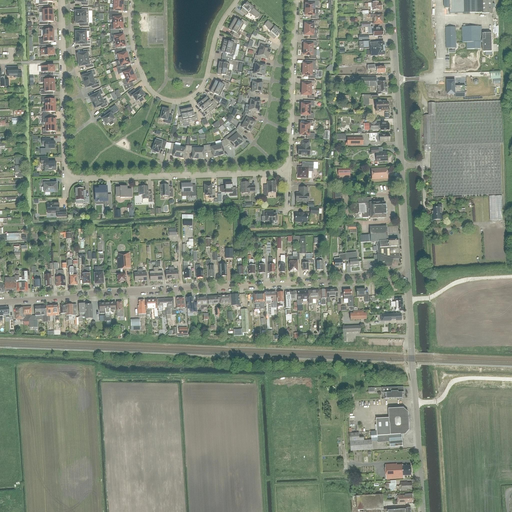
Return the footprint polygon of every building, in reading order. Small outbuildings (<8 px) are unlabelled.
[(444,0),(444,9),(449,9),(449,14),(482,13),(482,14),(493,14),(493,8),(493,4),(492,0),(444,0)] [(305,7),(305,10),(314,10),(314,7),(318,7),(318,1),(312,1),(312,4),(304,4),(304,7),(305,7)] [(244,5),(242,8),(240,11),(246,16),(248,13),(256,18),(260,14),(247,3),(245,6),(244,5)] [(371,3),(368,4),(368,3),(364,4),(365,7),(370,7),(370,11),(372,11),(382,10),(381,4),(378,4),(378,3),(371,3)] [(109,14),(117,14),(117,11),(122,12),(122,11),(123,11),(124,7),(123,7),(123,6),(113,5),(113,8),(110,8),(109,11),(109,14)] [(43,16),(53,16),(53,10),(47,10),(46,7),(47,7),(48,7),(39,7),(39,13),(43,13),(43,16)] [(88,17),(88,8),(82,8),(82,11),(75,12),(75,18),(88,17)] [(318,10),(314,10),(305,10),(305,13),(304,12),(304,16),(312,16),(311,19),(317,19),(318,10)] [(117,17),(117,14),(109,14),(109,18),(109,21),(113,21),(113,24),(123,23),(122,22),(123,22),(123,18),(122,19),(122,18),(122,17),(117,17)] [(370,15),(370,18),(373,18),(374,25),(383,24),(382,15),(374,16),(374,14),(370,15)] [(53,16),(43,16),(43,22),(39,22),(39,25),(48,25),(47,25),(47,22),(53,22),(53,16)] [(88,18),(88,17),(75,18),(75,24),(82,24),(82,27),(88,27),(88,23),(86,24),(86,18),(88,18)] [(234,19),(231,24),(240,30),(243,25),(246,26),(247,23),(242,20),(240,23),(238,21),(234,19)] [(280,32),(268,21),(264,25),(270,32),(268,35),(274,40),(276,37),(277,38),(279,35),(278,35),(280,32)] [(304,27),(304,30),(314,30),(314,27),(317,27),(317,21),(311,21),(311,24),(303,24),(303,27),(304,27)] [(123,25),(123,23),(113,24),(113,27),(110,27),(110,30),(110,34),(118,33),(117,30),(123,30),(123,28),(124,28),(123,24),(123,25)] [(238,39),(240,36),(241,34),(239,33),(240,30),(231,24),(228,30),(232,32),(234,33),(233,36),(238,39)] [(43,30),(43,36),(53,36),(53,30),(47,30),(47,27),(48,27),(39,27),(39,30),(43,30)] [(368,32),(368,34),(373,34),(373,37),(382,36),(382,29),(380,29),(373,29),(373,27),(365,28),(365,32),(368,32)] [(445,28),(446,48),(456,48),(456,27),(445,28)] [(467,42),(467,49),(480,49),(480,42),(480,27),(462,27),(462,43),(467,42)] [(76,32),(76,38),(86,38),(86,32),(90,32),(90,29),(82,29),(82,32),(76,32)] [(317,30),(314,30),(304,30),(304,32),(303,32),(303,36),(311,36),(311,39),(317,39),(317,30)] [(118,33),(110,34),(110,37),(111,40),(114,39),(115,43),(124,41),(124,40),(125,40),(124,36),(123,35),(118,36),(118,33)] [(482,34),(483,52),(492,52),(492,34),(482,34)] [(54,42),(53,36),(43,36),(43,39),(41,39),(41,45),(48,45),(47,45),(47,42),(54,42)] [(86,41),(86,38),(76,38),(76,45),(82,44),(83,47),(90,47),(90,41),(86,41)] [(224,41),(223,47),(235,50),(237,44),(237,41),(231,40),(230,43),(224,41)] [(124,41),(115,43),(113,43),(114,49),(114,51),(114,52),(120,51),(120,48),(125,47),(125,46),(126,46),(125,42),(124,42),(124,41)] [(259,51),(269,54),(271,49),(264,47),(266,43),(259,41),(257,47),(260,48),(259,51)] [(302,50),(313,50),(313,47),(316,47),(317,41),(311,41),(310,44),(304,44),(303,46),(302,46),(302,50)] [(52,46),(41,46),(41,50),(41,56),(48,56),(54,56),(54,55),(55,54),(55,53),(55,52),(54,51),(54,50),(52,50),(52,46)] [(235,50),(223,47),(221,53),(227,54),(227,58),(233,59),(235,50)] [(369,57),(371,57),(385,56),(384,48),(370,49),(370,51),(362,51),(362,53),(360,53),(360,60),(364,60),(364,61),(369,60),(369,57)] [(77,55),(78,60),(88,59),(87,53),(90,52),(89,49),(83,51),(83,53),(77,55)] [(310,59),(316,59),(316,50),(313,50),(302,50),(302,53),(303,53),(303,56),(310,56),(310,59)] [(119,61),(128,58),(128,57),(128,53),(127,54),(127,53),(126,52),(121,54),(120,51),(114,52),(115,56),(117,55),(119,61)] [(254,59),(260,61),(261,58),(267,60),(269,54),(259,51),(257,56),(255,55),(254,59)] [(88,59),(78,60),(79,67),(85,66),(86,69),(94,67),(93,64),(92,64),(91,58),(88,59)] [(128,58),(119,61),(115,62),(117,68),(116,68),(117,71),(125,69),(124,66),(130,64),(129,64),(129,63),(130,63),(129,59),(128,59),(128,58)] [(254,69),(264,71),(266,66),(259,64),(260,61),(254,59),(253,63),(255,64),(254,69)] [(218,69),(228,71),(229,65),(232,65),(232,62),(226,61),(226,64),(219,63),(218,69)] [(301,70),(312,70),(315,70),(316,61),(310,61),(310,64),(303,64),(303,66),(302,66),(301,70)] [(380,73),(384,73),(384,72),(385,72),(385,70),(385,69),(384,67),(376,67),(376,68),(375,68),(375,65),(367,66),(367,70),(375,70),(376,70),(376,73),(378,73),(378,74),(380,74),(380,73)] [(53,76),(53,72),(54,72),(54,71),(55,71),(55,70),(55,69),(55,68),(55,67),(54,67),(54,66),(48,66),(48,67),(41,67),(41,73),(39,73),(40,76),(53,76)] [(18,68),(7,68),(7,77),(7,76),(14,76),(14,78),(21,78),(21,72),(18,72),(18,68)] [(82,77),(84,82),(93,79),(92,76),(96,75),(94,69),(87,72),(88,75),(82,77)] [(125,69),(117,71),(118,75),(119,74),(120,77),(124,76),(125,79),(134,75),(133,74),(134,74),(133,70),(132,71),(132,70),(131,69),(126,72),(125,69)] [(230,77),(231,74),(228,74),(228,71),(218,69),(217,75),(224,76),(223,79),(229,80),(230,77)] [(264,71),(254,69),(254,72),(251,72),(250,76),(249,78),(250,78),(256,79),(257,75),(263,77),(264,71)] [(312,70),(301,70),(301,73),(302,73),(302,76),(309,76),(309,79),(315,79),(315,74),(312,74),(312,70)] [(500,71),(490,72),(491,80),(493,80),(501,79),(500,71)] [(125,89),(125,90),(133,87),(131,83),(136,81),(136,80),(135,80),(136,79),(135,76),(134,76),(134,75),(125,79),(122,80),(123,83),(125,89)] [(44,83),(44,86),(54,86),(54,80),(48,80),(48,77),(49,77),(40,77),(40,83),(44,83)] [(256,79),(250,78),(250,82),(252,82),(252,88),(262,88),(263,83),(256,82),(256,79)] [(375,87),(386,86),(386,81),(376,81),(376,78),(361,78),(361,87),(375,87)] [(95,85),(93,79),(84,82),(85,88),(92,86),(92,89),(100,87),(99,84),(95,85)] [(301,90),(311,90),(311,84),(315,84),(315,81),(309,81),(309,84),(302,84),(302,86),(301,86),(301,90)] [(455,81),(447,81),(447,95),(455,95),(455,94),(465,93),(465,86),(455,86),(455,81)] [(213,87),(222,92),(224,89),(226,90),(229,85),(223,82),(221,85),(215,82),(213,87)] [(54,86),(44,86),(44,90),(40,90),(41,95),(49,95),(48,95),(48,92),(55,92),(54,86)] [(387,93),(386,86),(375,87),(376,91),(377,91),(377,95),(382,95),(382,93),(387,93)] [(222,92),(213,87),(210,92),(216,95),(215,98),(221,101),(224,96),(221,95),(222,92)] [(262,88),(252,88),(252,91),(248,90),(248,96),(255,97),(255,93),(262,94),(262,88)] [(89,98),(92,103),(101,99),(100,96),(103,94),(101,89),(94,92),(95,95),(89,98)] [(133,91),(128,94),(131,98),(132,96),(136,102),(138,100),(140,103),(144,100),(142,98),(144,96),(145,95),(143,92),(142,93),(140,90),(136,94),(133,91)] [(311,90),(301,90),(300,93),(301,93),(301,96),(308,96),(308,99),(314,99),(314,96),(311,96),(311,90)] [(255,97),(248,96),(248,99),(251,100),(250,105),(260,107),(261,102),(254,101),(255,97)] [(42,106),(55,106),(55,100),(49,100),(49,97),(42,97),(42,103),(45,103),(45,106),(42,106)] [(202,102),(210,112),(218,106),(213,101),(211,103),(209,101),(206,98),(202,102)] [(103,102),(101,99),(92,103),(95,109),(101,106),(102,109),(108,106),(107,103),(108,103),(106,100),(103,102)] [(300,110),(310,110),(310,107),(314,107),(314,101),(308,101),(308,104),(301,104),(301,106),(300,106),(300,110)] [(378,102),(375,102),(376,112),(388,111),(387,102),(381,102),(381,101),(378,102)] [(431,152),(432,197),(502,194),(500,143),(503,143),(502,101),(428,103),(429,115),(423,116),(424,152),(431,152)] [(210,112),(202,102),(197,105),(201,110),(199,113),(203,118),(210,112)] [(260,107),(250,105),(248,111),(246,110),(245,114),(251,116),(252,112),(259,113),(260,107)] [(55,106),(42,106),(45,106),(46,109),(42,110),(42,116),(50,116),(49,112),(55,112),(55,106)] [(107,116),(102,119),(104,122),(103,123),(105,125),(106,125),(108,123),(110,126),(114,123),(112,121),(114,119),(112,116),(119,111),(115,106),(111,110),(110,109),(104,113),(107,116)] [(161,112),(160,116),(161,116),(160,119),(164,120),(164,123),(170,125),(172,117),(168,116),(169,110),(166,110),(166,109),(163,108),(163,109),(162,109),(162,112),(161,112)] [(189,123),(195,122),(196,125),(199,124),(197,114),(194,115),(193,112),(192,109),(186,110),(189,123)] [(180,125),(189,123),(186,110),(180,111),(181,115),(182,117),(179,118),(180,125)] [(310,110),(300,110),(300,113),(301,113),(300,116),(307,116),(307,119),(313,119),(313,114),(310,114),(310,110)] [(244,123),(253,128),(255,123),(250,120),(251,116),(245,114),(244,113),(242,116),(244,116),(241,121),(244,123)] [(42,126),(55,126),(55,119),(50,119),(50,116),(42,116),(42,123),(42,126)] [(370,123),(364,124),(364,130),(380,130),(380,131),(389,130),(389,124),(379,124),(379,123),(376,123),(376,120),(370,120),(370,123)] [(299,130),(309,130),(309,127),(313,127),(313,121),(307,121),(307,124),(300,124),(300,126),(299,126),(299,130)] [(253,128),(244,123),(242,126),(239,124),(237,129),(242,133),(244,130),(250,133),(253,128)] [(55,126),(42,126),(46,126),(46,129),(42,129),(42,135),(50,135),(50,132),(55,132),(55,126)] [(232,137),(239,145),(243,142),(239,137),(242,133),(237,129),(235,132),(237,134),(232,137)] [(309,130),(299,130),(299,133),(300,133),(300,136),(306,136),(306,139),(314,139),(315,134),(309,134),(309,130)] [(379,133),(369,134),(369,138),(376,137),(376,138),(377,141),(380,141),(380,142),(389,142),(389,135),(383,135),(383,134),(379,134),(379,133)] [(239,145),(232,137),(228,141),(226,139),(224,141),(226,146),(230,144),(234,149),(239,145)] [(55,149),(55,146),(56,146),(56,143),(55,143),(55,142),(49,142),(49,139),(42,139),(42,145),(45,145),(45,151),(50,151),(50,149),(55,149)] [(153,148),(152,151),(152,152),(155,153),(156,152),(159,153),(160,148),(164,149),(167,142),(160,140),(159,143),(155,141),(154,144),(153,144),(152,148),(153,148)] [(226,146),(224,141),(221,142),(221,145),(216,146),(219,156),(224,155),(222,148),(226,146)] [(298,147),(298,155),(310,155),(310,147),(309,147),(309,141),(302,141),(302,145),(302,147),(298,147)] [(178,158),(180,148),(174,147),(175,144),(171,144),(170,150),(174,150),(173,157),(178,158)] [(219,156),(216,146),(211,148),(210,145),(207,146),(208,152),(212,151),(213,158),(219,156)] [(189,153),(189,146),(185,146),(185,149),(180,148),(178,158),(184,159),(185,152),(189,153)] [(198,159),(198,149),(192,149),(192,146),(189,146),(189,153),(192,153),(192,159),(198,159)] [(208,152),(207,146),(203,146),(203,149),(198,149),(198,159),(204,159),(204,153),(208,152)] [(382,152),(382,148),(370,149),(371,154),(375,154),(376,162),(388,161),(387,154),(386,154),(386,152),(382,152)] [(48,159),(41,159),(41,165),(44,164),(44,171),(56,170),(56,162),(48,163),(48,159)] [(297,174),(297,178),(301,179),(301,178),(308,178),(308,172),(313,172),(314,163),(302,162),(304,163),(304,168),(298,167),(297,175),(297,174)] [(387,178),(386,169),(371,170),(372,179),(387,178)] [(49,180),(42,180),(42,184),(44,184),(44,192),(57,192),(56,184),(50,184),(49,180)] [(267,190),(263,190),(264,197),(268,197),(268,193),(276,193),(275,187),(276,187),(276,183),(275,183),(275,182),(267,182),(267,190)] [(232,183),(225,183),(225,194),(230,194),(230,197),(236,197),(236,189),(232,189),(232,183)] [(249,183),(241,183),(242,194),(249,193),(249,192),(254,192),(254,186),(255,186),(250,186),(250,187),(249,187),(249,183)] [(182,185),(182,196),(195,196),(195,188),(192,188),(191,185),(188,185),(188,184),(188,185),(186,185),(186,184),(185,184),(185,185),(182,185)] [(209,199),(212,199),(215,198),(215,191),(212,191),(211,185),(209,185),(208,184),(205,184),(205,185),(204,185),(205,196),(209,196),(209,199)] [(168,185),(160,185),(161,196),(169,196),(169,198),(173,197),(173,189),(169,189),(168,185)] [(141,187),(139,187),(139,195),(142,195),(143,199),(148,199),(148,202),(152,202),(152,196),(148,196),(148,187),(144,187),(144,186),(141,186),(141,187)] [(99,190),(95,190),(96,201),(98,201),(98,202),(99,202),(99,201),(105,201),(105,207),(106,207),(106,208),(111,208),(111,207),(111,200),(107,200),(106,187),(99,187),(99,190)] [(127,187),(124,187),(120,187),(120,188),(116,188),(116,197),(120,197),(120,198),(132,198),(132,189),(127,190),(127,187)] [(80,189),(76,189),(76,201),(83,200),(83,203),(89,203),(89,197),(85,197),(85,192),(83,193),(83,189),(83,188),(79,188),(80,189)] [(308,194),(307,194),(307,188),(299,188),(299,194),(296,193),(296,201),(308,202),(308,194)] [(342,190),(333,191),(333,200),(342,199),(342,190)] [(370,219),(375,219),(386,218),(385,202),(371,203),(371,198),(357,198),(358,214),(362,214),(362,218),(368,218),(368,217),(370,217),(370,219)] [(47,214),(55,213),(57,213),(57,217),(66,217),(66,210),(59,210),(59,204),(47,204),(47,214)] [(433,208),(434,211),(432,212),(432,220),(443,220),(443,216),(442,215),(442,205),(436,205),(436,208),(433,208)] [(74,210),(69,214),(73,218),(77,213),(74,210)] [(270,215),(270,212),(263,212),(263,217),(261,217),(262,222),(269,222),(269,224),(273,224),(273,221),(277,221),(276,214),(270,215)] [(295,214),(295,222),(307,223),(307,215),(303,214),(299,213),(299,214),(295,214)] [(377,242),(388,241),(387,227),(369,228),(370,242),(377,242)] [(399,259),(398,247),(377,248),(378,260),(378,267),(390,266),(390,259),(399,259)] [(126,282),(125,274),(122,274),(122,269),(130,269),(129,253),(117,254),(118,269),(120,269),(121,274),(117,274),(117,283),(126,282)] [(350,266),(357,265),(356,253),(345,254),(345,261),(349,260),(350,266)] [(345,261),(345,254),(339,255),(339,258),(334,258),(334,261),(335,267),(342,266),(342,261),(345,261)] [(183,262),(184,279),(191,278),(191,271),(188,271),(187,261),(183,262)] [(207,267),(207,278),(214,277),(214,266),(211,266),(211,261),(206,261),(206,267),(207,267)] [(34,273),(35,280),(34,280),(34,288),(38,287),(38,288),(40,288),(40,287),(41,287),(40,279),(38,279),(38,273),(35,273),(35,267),(31,267),(32,273),(34,273)] [(327,299),(327,303),(330,303),(329,298),(337,298),(337,289),(326,290),(327,299)] [(356,290),(356,295),(357,298),(364,297),(364,302),(369,302),(368,293),(365,293),(365,289),(356,290)] [(313,307),(313,303),(312,301),(312,299),(319,299),(319,290),(308,291),(308,299),(309,307),(313,307)] [(343,299),(347,299),(348,308),(353,307),(352,296),(351,296),(351,290),(343,291),(343,296),(343,299)] [(297,305),(298,305),(301,305),(301,300),(307,299),(307,291),(296,291),(297,305)] [(230,295),(219,296),(220,304),(231,304),(230,295)] [(231,295),(232,306),(238,305),(238,308),(240,308),(240,305),(239,305),(239,295),(231,295)] [(218,296),(208,297),(208,305),(219,304),(218,296)] [(392,296),(385,297),(386,300),(390,300),(391,307),(396,306),(396,309),(398,309),(398,311),(403,311),(402,299),(395,299),(395,302),(392,302),(392,296)] [(207,307),(207,305),(207,297),(196,297),(197,308),(207,307)] [(184,298),(176,299),(177,308),(184,308),(184,298)] [(196,304),(193,304),(193,298),(186,298),(187,310),(190,309),(190,313),(197,313),(196,304)] [(166,311),(166,299),(157,300),(158,308),(158,311),(163,311),(166,311)] [(166,299),(166,311),(166,315),(170,315),(170,309),(172,309),(172,310),(172,316),(176,315),(176,310),(174,310),(173,299),(166,299)] [(146,317),(146,315),(145,306),(144,301),(138,301),(139,306),(138,306),(138,315),(138,318),(146,317)] [(84,304),(85,313),(85,319),(92,318),(92,304),(84,305),(84,304)] [(69,316),(69,305),(60,305),(61,314),(66,314),(66,316),(69,316)] [(72,305),(69,305),(69,316),(69,320),(75,319),(75,318),(74,315),(77,315),(76,305),(72,305)] [(33,318),(33,319),(34,327),(37,327),(37,320),(43,320),(43,322),(47,322),(46,316),(46,306),(35,307),(35,317),(36,317),(36,318),(33,318)] [(23,317),(23,319),(23,322),(28,322),(29,328),(34,327),(33,319),(33,318),(31,318),(31,315),(31,307),(23,308),(23,317)] [(23,319),(23,317),(23,308),(15,308),(16,320),(23,319)] [(353,313),(350,314),(350,320),(366,320),(366,313),(363,313),(363,311),(353,311),(353,313)] [(140,323),(140,319),(131,319),(131,326),(131,331),(140,330),(140,323)] [(397,387),(382,388),(382,393),(387,393),(387,398),(385,398),(385,399),(402,398),(402,399),(403,399),(402,391),(398,391),(397,387)] [(359,441),(359,433),(349,433),(350,451),(372,450),(372,442),(377,442),(377,443),(390,442),(390,447),(402,446),(403,446),(402,445),(403,445),(403,443),(402,442),(402,434),(405,434),(409,430),(408,413),(404,409),(389,409),(390,418),(376,419),(377,425),(375,425),(375,430),(377,430),(377,431),(371,431),(371,440),(359,441)] [(397,464),(385,465),(386,480),(403,479),(403,476),(411,475),(411,466),(403,466),(403,465),(397,465),(397,464)] [(396,491),(396,483),(396,481),(390,481),(390,484),(388,484),(388,491),(391,491),(396,491)] [(407,483),(407,482),(401,482),(401,491),(406,491),(406,490),(412,489),(412,483),(407,483)] [(398,504),(407,504),(407,503),(413,502),(412,494),(405,494),(405,495),(397,496),(398,504)] [(363,511),(410,511),(411,511),(410,511),(410,508),(387,509),(387,510),(384,510),(383,495),(357,496),(357,510),(364,509),(363,511)]
